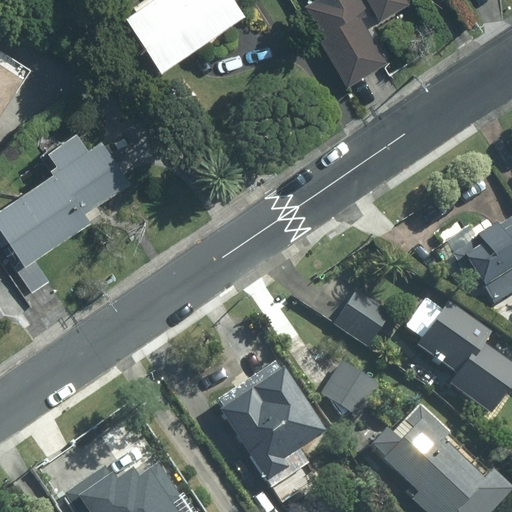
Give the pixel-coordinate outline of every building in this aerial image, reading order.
[(145,0),(131,10),(166,66),(250,11),(242,0),(145,0)] [(306,0),(302,3),(349,82),(365,72),(387,60),(357,10),(373,1),(385,21),(418,1),(417,0),(306,0)] [(0,115),(30,72),(0,51),(0,115)] [(59,166),(0,205),(0,214),(31,261),(95,216),(90,206),(136,177),(107,133),(93,142),(82,126),(53,145),(62,158),(56,161),(59,166)] [(511,293),(511,218),(503,224),(501,221),(481,234),(484,237),(456,253),(473,281),(482,276),(498,302),(511,293)] [(354,246),(345,232),(321,248),(330,262),(354,246)] [(390,311),(356,290),(336,323),(370,344),(390,311)] [(495,332),(454,302),(424,344),(464,372),(456,383),(495,411),(511,387),(511,361),(488,345),(495,332)] [(379,380),(343,359),(322,395),(358,416),(379,380)] [(333,431),(291,366),(225,408),(271,481),(294,467),(289,459),(333,431)] [(458,433),(428,403),(400,433),(394,427),(379,443),(393,457),(390,459),(425,492),(419,499),(431,511),(496,511),(511,497),(511,480),(499,468),(492,477),(451,440),(458,433)] [(109,461),(63,492),(76,511),(180,511),(174,502),(181,497),(158,463),(139,476),(133,466),(119,476),(109,461)]
